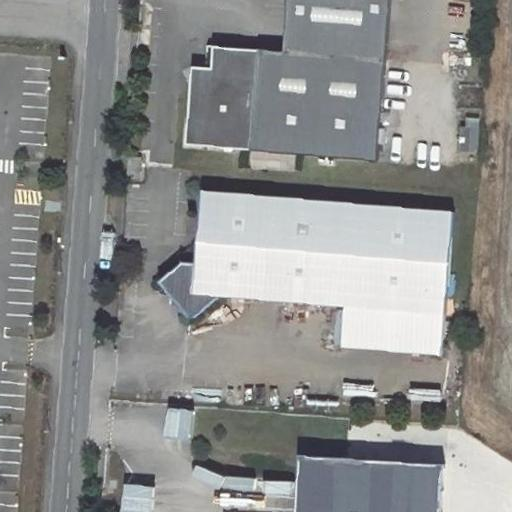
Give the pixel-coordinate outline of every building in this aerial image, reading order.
[(212,123),(210,148),(379,161),(390,0),(288,0),(284,51),(259,49),(259,51),(207,47),(206,70),(204,91),(191,90),(189,121),(212,123)] [(193,69),(191,90),(204,91),(206,70),(193,69)] [(189,121),(187,146),(210,148),(212,123),(189,121)] [(139,162),(128,161),(126,182),(138,183),(139,162)] [(184,264),(160,283),(195,321),(224,296),(347,305),(344,347),(443,354),(454,211),(203,192),(198,265),(184,264)] [(442,511),(446,468),(301,455),(296,511),(442,511)]
